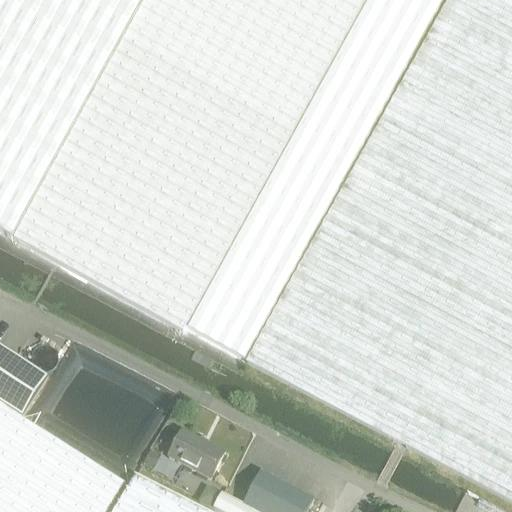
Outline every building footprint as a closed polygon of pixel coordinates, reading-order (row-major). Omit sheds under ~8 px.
[(0,0),(0,234),(12,242),(179,333),(180,332),(232,360),(245,365),(448,0),(0,0)] [(511,0),(448,0),(245,365),(495,497),(511,505),(511,0)] [(0,405),(21,419),(47,379),(17,360),(0,348),(0,405)] [(108,511),(124,487),(21,419),(0,405),(0,511),(108,511)] [(210,483),(224,457),(182,435),(168,460),(210,483)] [(150,453),(143,468),(153,473),(161,458),(150,453)] [(261,474),(243,509),(222,500),(215,511),(308,511),(314,503),(295,492),(261,474)] [(200,511),(135,478),(114,511),(200,511)] [(209,486),(200,502),(213,509),(221,493),(209,486)]
